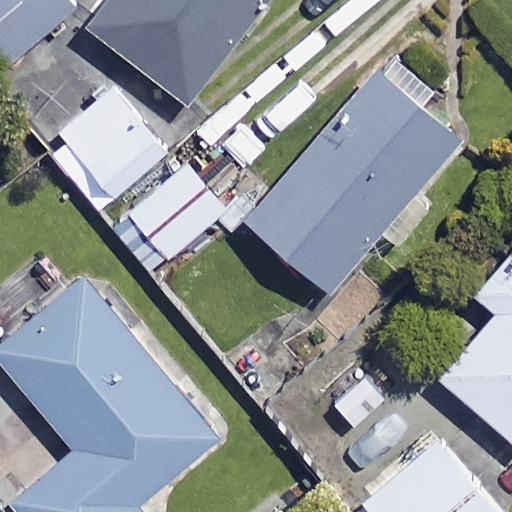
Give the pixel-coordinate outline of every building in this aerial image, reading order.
[(83,1),(81,0),(0,0),(0,58),(8,67),(83,1)] [(278,0),(117,0),(96,28),(197,106),(278,0)] [(436,90),(394,53),(250,217),(334,291),(467,140),(425,103),(436,90)] [(167,147),(116,89),(49,148),(101,206),(167,147)] [(229,208),(193,163),(117,226),(153,270),(229,208)] [(511,254),(479,292),(502,312),(445,376),(511,435),(511,254)] [(221,437),(89,276),(0,348),(0,350),(81,449),(18,501),(27,511),(144,511),(139,505),(221,437)] [(378,511),(502,511),(440,437),(367,498),(378,511)]
